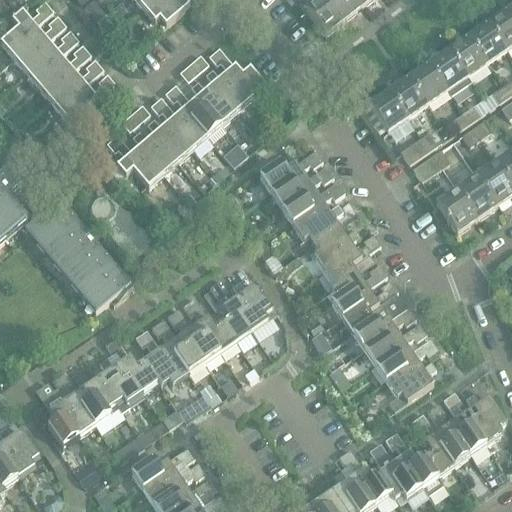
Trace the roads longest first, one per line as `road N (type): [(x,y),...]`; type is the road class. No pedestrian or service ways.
road 1 (residential): [(76,511),(77,500),(16,402),(146,305)]
road 2 (residential): [(146,305),(237,249),(306,358),(272,381)]
road 3 (residential): [(470,278),(430,276),(332,118)]
road 4 (residential): [(0,178),(22,160),(146,305)]
road 5 (residential): [(274,511),(212,422),(272,381)]
road 6 (residential): [(138,96),(247,12)]
road 7 (residential): [(138,96),(49,0)]
